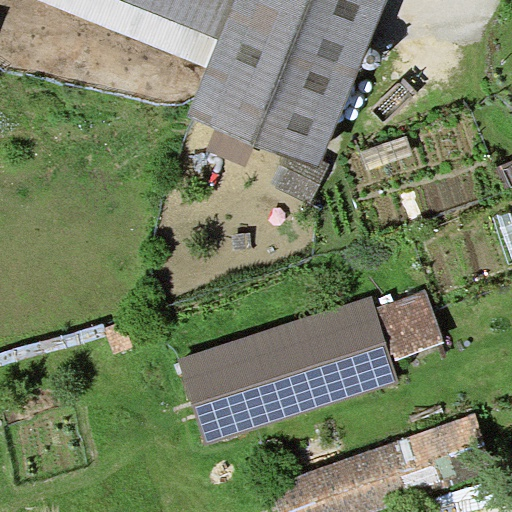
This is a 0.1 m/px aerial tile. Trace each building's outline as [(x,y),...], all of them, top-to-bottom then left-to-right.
[(137,0),(196,24),(206,0),(137,0)] [(206,0),(196,24),(174,78),(296,128),(349,0),(206,0)] [(451,55),(398,54),(397,85),(450,87),(451,55)] [(410,294),(361,309),(374,350),(423,336),(410,294)] [(359,302),(175,357),(196,426),(380,371),(374,350),(361,309),(359,302)] [(440,424),(264,479),(274,511),(338,511),(456,476),(440,424)]
